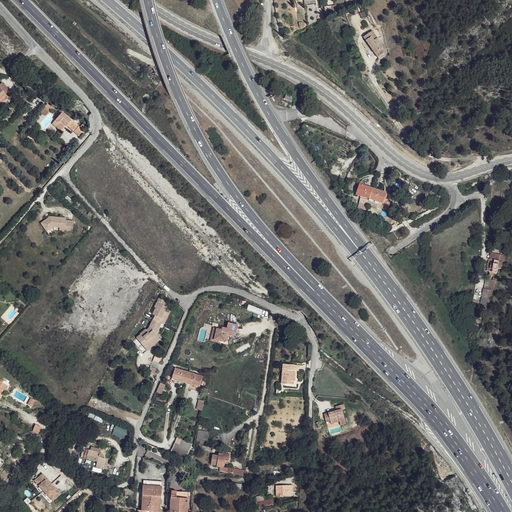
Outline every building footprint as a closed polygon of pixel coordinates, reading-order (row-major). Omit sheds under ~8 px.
[(335,5),(325,6),(326,14),(336,12),(335,5)] [(369,34),(363,38),(375,55),(378,53),(380,56),(383,54),(383,53),(380,50),(383,48),(377,39),(374,41),(372,38),(369,34)] [(0,99),(2,98),(10,91),(2,83),(0,85),(0,99)] [(53,109),(48,105),(41,112),(46,117),(53,109)] [(76,127),(61,115),(55,122),(59,126),(56,129),(60,133),(65,127),(71,133),(76,127)] [(84,134),(78,128),(73,134),(79,139),(84,134)] [(387,193),(360,185),(356,195),(360,196),(370,199),(383,203),(387,193)] [(370,199),(360,196),(357,204),(357,207),(364,210),(366,209),(370,199)] [(50,218),(41,224),(47,232),(53,228),(65,229),(65,231),(73,232),(74,222),(66,221),(66,219),(50,218)] [(505,256),(499,255),(498,261),(493,261),(490,274),(495,275),(495,273),(497,273),(498,269),(500,270),(502,263),(504,263),(505,256)] [(496,281),(491,280),(489,289),(484,287),(482,296),(490,298),(492,289),(494,290),(496,281)] [(168,309),(156,302),(154,308),(155,309),(152,314),(154,315),(152,319),(157,322),(159,317),(161,318),(163,313),(165,314),(168,309)] [(248,305),(247,310),(261,315),(263,309),(248,305)] [(170,310),(168,309),(165,314),(163,313),(161,318),(159,317),(157,322),(163,324),(170,310)] [(222,329),(216,328),(214,336),(220,338),(220,341),(225,342),(225,339),(226,334),(229,335),(229,331),(235,333),(236,333),(238,325),(229,322),(227,328),(222,327),(222,329)] [(160,328),(150,324),(149,328),(145,330),(135,337),(143,347),(153,340),(152,338),(156,335),(160,328)] [(214,336),(216,328),(214,327),(211,340),(219,342),(220,341),(220,338),(214,336)] [(159,340),(156,335),(152,338),(153,340),(143,347),(146,350),(159,340)] [(299,366),(283,365),(281,385),(283,385),(290,386),(290,382),(293,382),(294,373),(298,373),(299,366)] [(176,381),(195,386),(195,385),(200,387),(203,376),(176,368),(172,378),(177,379),(176,381)] [(298,373),(294,373),(293,382),(290,382),(290,386),(283,385),(283,388),(296,390),(298,373)] [(5,391),(9,385),(0,378),(0,395),(3,390),(5,391)] [(164,384),(160,382),(156,392),(161,394),(164,384)] [(24,403),(32,407),(35,400),(27,397),(24,403)] [(338,412),(329,414),(331,422),(332,424),(339,422),(341,427),(347,425),(343,410),(346,409),(345,405),(336,407),(338,412)] [(32,432),(38,434),(40,427),(35,424),(32,432)] [(112,433),(123,438),(127,430),(116,425),(112,433)] [(196,442),(207,444),(209,432),(198,430),(196,442)] [(177,442),(173,441),(168,452),(183,458),(190,441),(179,437),(177,442)] [(93,451),(89,450),(87,458),(97,461),(96,466),(102,468),(105,458),(100,457),(100,453),(93,451)] [(216,455),(210,454),(209,464),(215,465),(215,466),(221,467),(221,464),(224,464),(224,460),(227,461),(228,453),(221,452),(221,453),(216,453),(216,455)] [(53,499),(61,492),(57,487),(55,489),(46,479),(47,477),(43,472),(35,480),(53,499)] [(162,482),(144,480),(142,508),(142,510),(143,510),(152,511),(160,511),(162,482)] [(290,487),(275,488),(276,498),(291,497),(290,487)] [(186,511),(188,492),(172,491),(170,511),(182,511),(186,511)]
